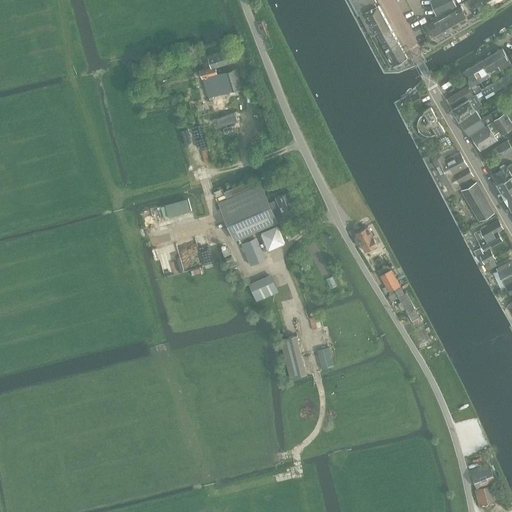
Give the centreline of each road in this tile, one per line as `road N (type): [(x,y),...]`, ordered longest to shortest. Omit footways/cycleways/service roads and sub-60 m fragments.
road 1 (unclassified): [(472,511),(431,379),(336,219),(242,0)]
road 2 (tertiary): [(511,228),(432,86)]
